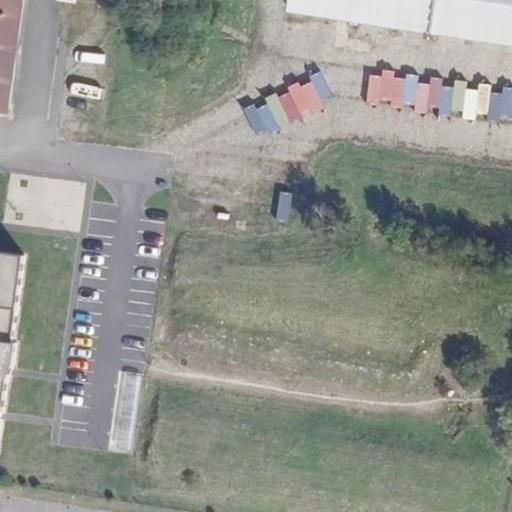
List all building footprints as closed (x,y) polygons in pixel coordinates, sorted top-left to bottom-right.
[(0,0),(0,114),(8,115),(24,0),(0,0)] [(511,0),(292,0),(291,11),(351,19),(511,44),(511,0)] [(338,23),(336,46),(347,47),(348,24),(338,23)] [(479,83),(403,74),(399,107),(475,116),(479,83)] [(498,89),(482,89),(481,115),(511,116),(511,98),(497,98),(498,89)] [(31,258),(0,253),(0,457),(4,458),(31,258)] [(140,387),(140,373),(118,373),(118,386),(140,387)]
